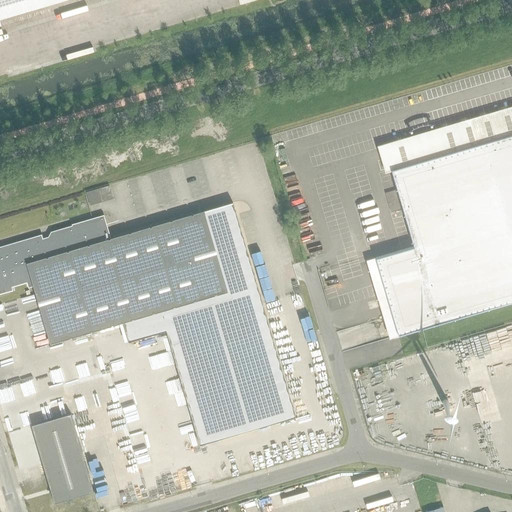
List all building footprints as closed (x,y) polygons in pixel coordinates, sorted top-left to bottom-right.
[(0,0),(0,26),(1,26),(0,22),(0,13),(44,0),(0,0)] [(127,0),(129,8),(148,4),(149,8),(164,5),(163,0),(127,0)] [(511,105),(377,145),(380,155),(385,173),(391,171),(391,170),(457,151),(466,148),(511,134),(511,105)] [(414,246),(375,258),(382,283),(385,292),(386,293),(387,297),(387,299),(392,314),(392,315),(393,319),(397,331),(398,335),(398,336),(421,329),(422,329),(511,302),(511,134),(482,143),(475,145),(391,170),(391,171),(414,246)] [(98,189),(86,192),(90,206),(102,202),(98,189)] [(402,209),(396,190),(385,193),(391,212),(402,209)] [(0,294),(13,290),(12,287),(26,283),(28,288),(33,286),(50,343),(122,322),(128,342),(166,331),(199,445),(296,416),(269,324),(233,202),(204,211),(142,229),(111,238),(104,215),(91,218),(71,224),(72,225),(50,232),(48,236),(42,238),(41,234),(0,246),(0,294)] [(277,344),(290,341),(285,317),(272,319),(277,344)] [(31,425),(43,464),(46,476),(54,503),(64,500),(93,491),(70,413),(31,425)]
